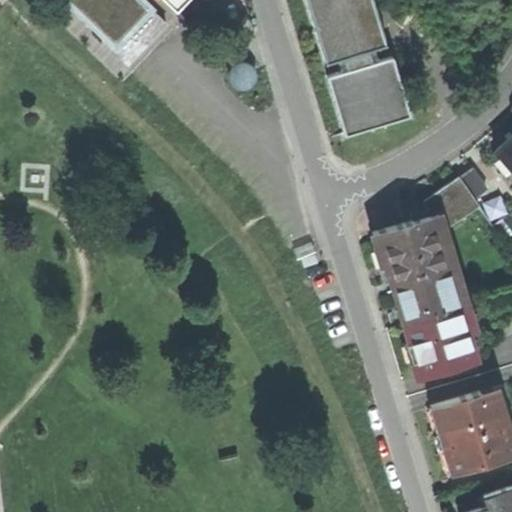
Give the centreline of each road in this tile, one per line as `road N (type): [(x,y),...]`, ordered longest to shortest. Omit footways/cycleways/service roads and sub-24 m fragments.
road 1 (residential): [(334,196),(425,511)]
road 2 (residential): [(511,83),(429,156),(334,196)]
road 3 (residential): [(274,0),(334,196)]
